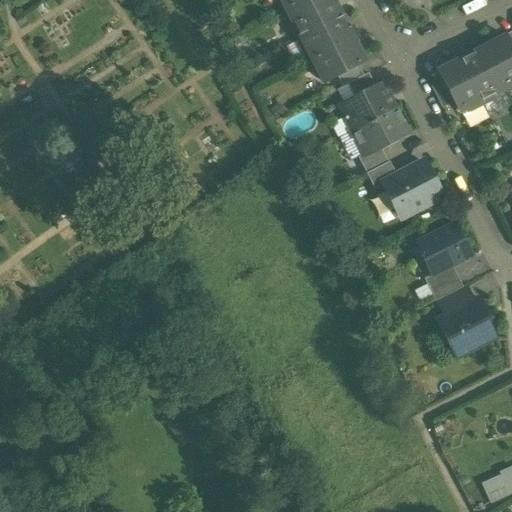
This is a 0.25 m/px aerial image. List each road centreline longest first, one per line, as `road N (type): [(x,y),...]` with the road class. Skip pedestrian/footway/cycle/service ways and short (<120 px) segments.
road 1 (residential): [(511,274),(501,275),(400,70)]
road 2 (residential): [(510,0),(400,70)]
